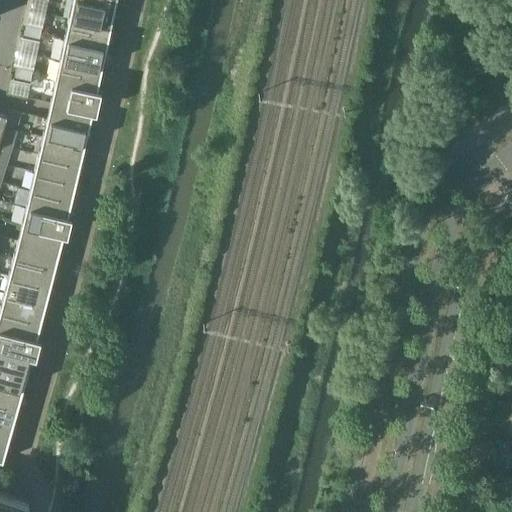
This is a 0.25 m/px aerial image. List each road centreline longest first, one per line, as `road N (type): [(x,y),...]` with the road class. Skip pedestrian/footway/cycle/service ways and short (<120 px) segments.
road 1 (tertiary): [(511,159),(469,194),(443,245),(389,511)]
road 2 (tertiary): [(414,511),(460,296),(490,238),(511,215)]
